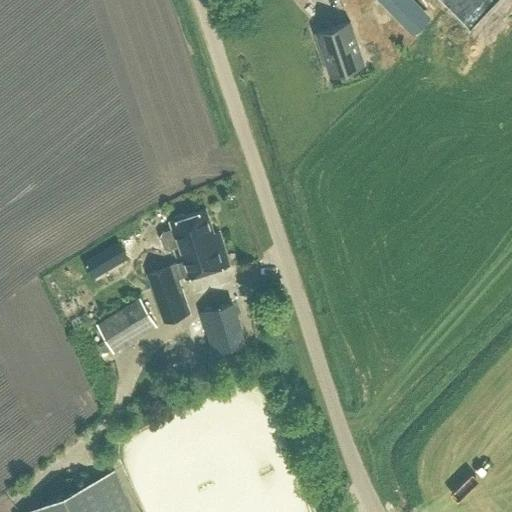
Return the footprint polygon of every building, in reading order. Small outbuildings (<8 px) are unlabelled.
[(361,63),(347,21),(313,32),(327,74),(361,63)] [(212,235),(204,210),(171,221),(172,226),(162,230),(161,234),(164,245),(169,247),(174,246),(184,278),(229,263),(218,233),(212,235)] [(169,266),(150,272),(158,297),(177,291),(169,266)] [(157,324),(141,297),(96,323),(112,350),(157,324)] [(246,341),(234,300),(200,310),(212,350),(246,341)] [(249,440),(258,461),(274,455),(265,433),(249,440)] [(132,511),(114,473),(30,511),(132,511)]
